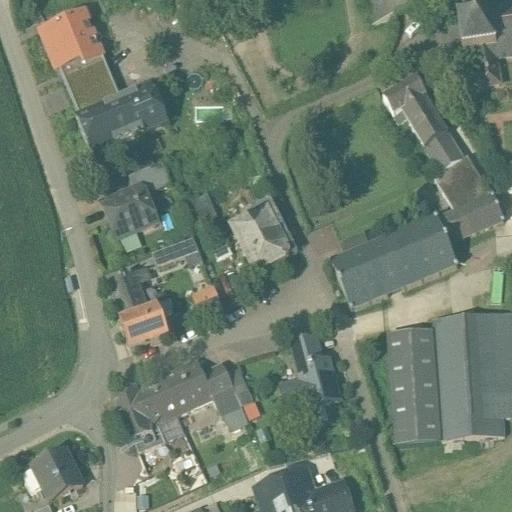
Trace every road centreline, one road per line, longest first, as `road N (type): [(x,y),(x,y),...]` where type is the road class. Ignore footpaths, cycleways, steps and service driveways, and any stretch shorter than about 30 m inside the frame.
road 1 (residential): [(78,401),(98,356),(97,314),(0,13)]
road 2 (residential): [(321,296),(279,168),(277,138),(300,110),(417,59),(469,0)]
road 3 (residential): [(321,296),(78,401)]
road 4 (residential): [(399,511),(321,296)]
